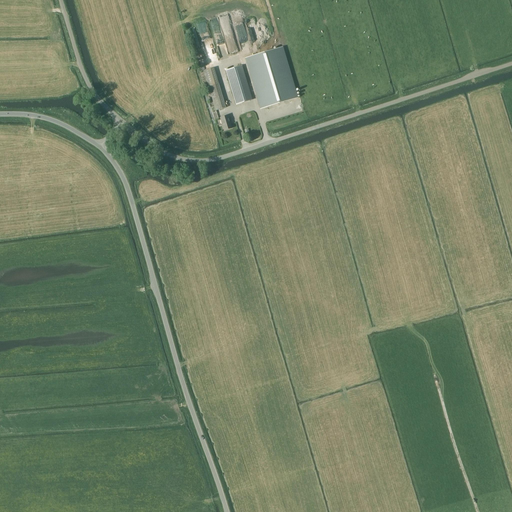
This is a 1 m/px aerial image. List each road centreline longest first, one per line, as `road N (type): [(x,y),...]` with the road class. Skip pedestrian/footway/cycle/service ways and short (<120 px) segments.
road 1 (unclassified): [(99,146),(125,181),(227,511)]
road 2 (unclassified): [(267,142),(511,63)]
road 3 (track): [(435,376),(478,511)]
road 4 (unclassified): [(120,120),(186,160),(246,149)]
road 5 (unclassified): [(120,120),(89,86),(60,0)]
